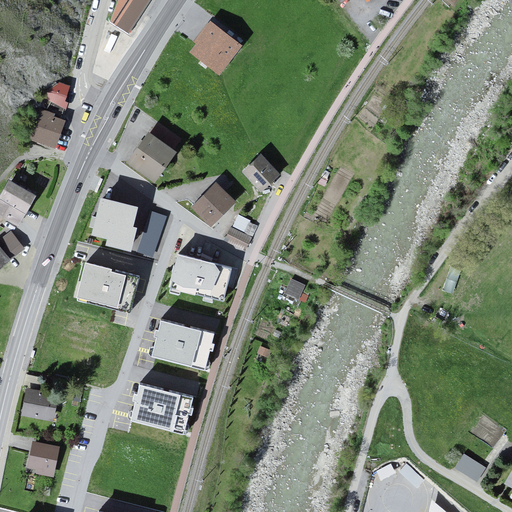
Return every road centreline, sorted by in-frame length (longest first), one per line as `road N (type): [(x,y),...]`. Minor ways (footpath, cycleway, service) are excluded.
road 1 (primary): [(0,420),(37,284),(91,148)]
road 2 (residential): [(91,148),(253,257)]
road 3 (track): [(401,319),(511,168)]
road 4 (primary): [(91,148),(177,0)]
road 5 (unclassified): [(347,511),(380,398),(393,379)]
